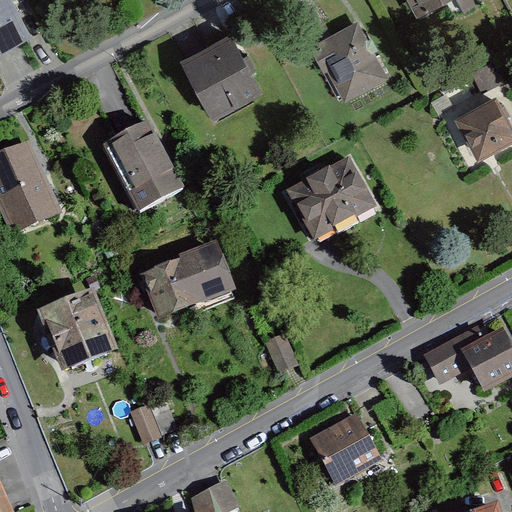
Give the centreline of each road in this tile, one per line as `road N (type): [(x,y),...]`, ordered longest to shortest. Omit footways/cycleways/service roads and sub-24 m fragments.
road 1 (residential): [(111,511),(511,294)]
road 2 (residential): [(212,0),(0,112)]
road 3 (residential): [(0,365),(57,511)]
